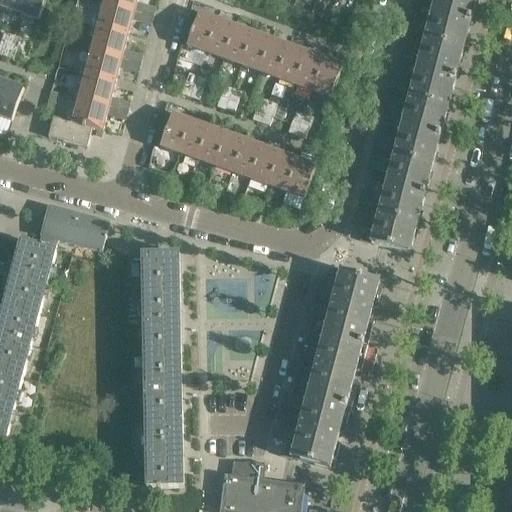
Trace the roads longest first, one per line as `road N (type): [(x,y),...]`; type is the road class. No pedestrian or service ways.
road 1 (unclassified): [(400,511),(511,100)]
road 2 (residential): [(303,241),(330,227),(392,0)]
road 3 (residential): [(214,427),(259,427),(303,241)]
road 4 (residential): [(123,194),(174,0)]
road 5 (residential): [(303,241),(123,194)]
road 6 (residential): [(123,194),(0,165)]
